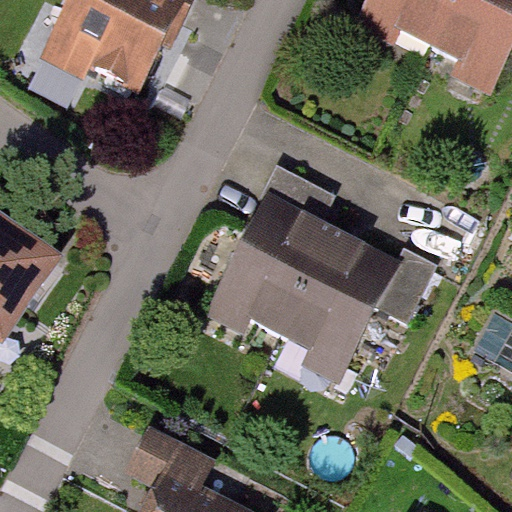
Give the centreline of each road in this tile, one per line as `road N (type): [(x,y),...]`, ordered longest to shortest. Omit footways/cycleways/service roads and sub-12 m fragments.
road 1 (residential): [(164,232),(17,511)]
road 2 (residential): [(286,0),(164,232)]
road 3 (residential): [(164,232),(0,119)]
